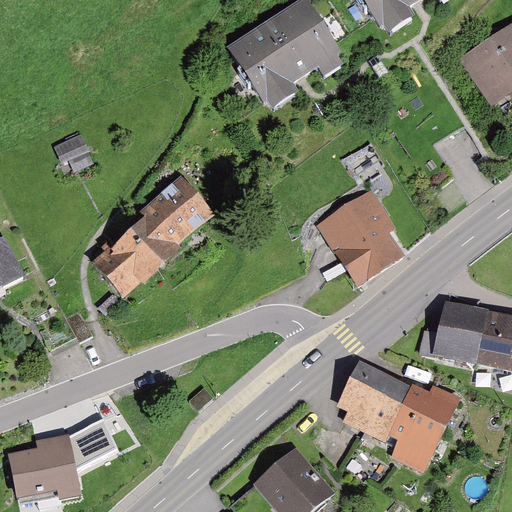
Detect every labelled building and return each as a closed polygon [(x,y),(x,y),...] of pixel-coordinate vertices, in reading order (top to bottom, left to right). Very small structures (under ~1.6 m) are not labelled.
[(363,0),(388,39),(449,0),(363,0)] [(351,64),(310,4),(235,55),(276,115),(351,64)] [(511,108),(511,37),(467,67),(500,116),(511,108)] [(97,166),(84,143),(62,155),(75,177),(97,166)] [(223,225),(188,185),(139,227),(144,234),(101,271),(131,305),(223,225)] [(399,233),(376,200),(327,232),(367,292),(408,265),(391,238),(399,233)] [(0,294),(28,281),(9,244),(0,248),(0,294)] [(511,322),(452,311),(442,359),(511,373),(511,322)] [(439,406),(367,371),(345,416),(354,420),(350,428),(401,454),(396,464),(434,482),(469,413),(442,400),(439,406)] [(84,496),(75,444),(46,449),(47,457),(18,462),(25,505),(84,496)] [(325,511),(340,500),(304,459),(264,494),(279,511),(325,511)]
